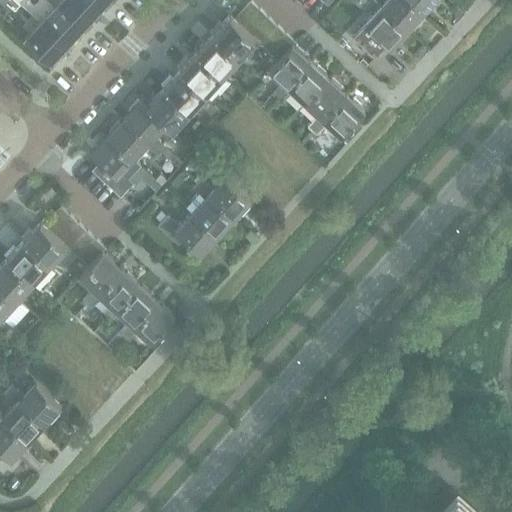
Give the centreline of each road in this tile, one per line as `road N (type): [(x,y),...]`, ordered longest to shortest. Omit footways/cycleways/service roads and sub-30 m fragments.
road 1 (residential): [(0,500),(13,504),(35,494),(202,307),(38,152)]
road 2 (tertiary): [(184,511),(511,137)]
road 3 (residential): [(281,0),(390,98),(486,0)]
road 4 (residential): [(53,137),(175,0)]
